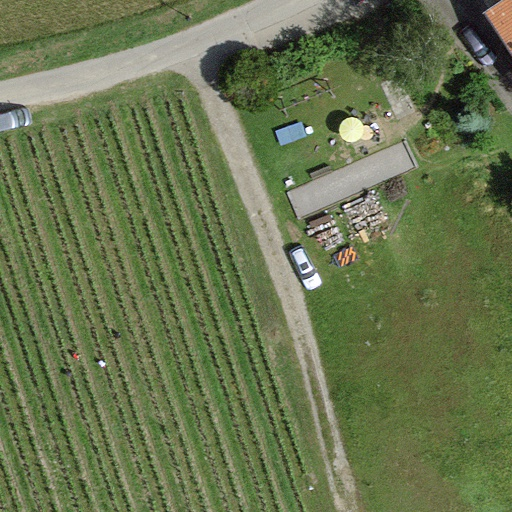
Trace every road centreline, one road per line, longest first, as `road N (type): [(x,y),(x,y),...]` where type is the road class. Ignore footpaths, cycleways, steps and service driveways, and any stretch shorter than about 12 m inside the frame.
road 1 (track): [(196,40),(287,279),(353,511)]
road 2 (unclassified): [(292,0),(123,66),(0,96)]
